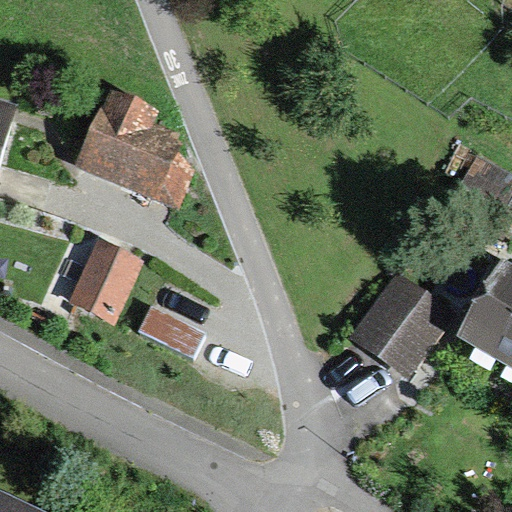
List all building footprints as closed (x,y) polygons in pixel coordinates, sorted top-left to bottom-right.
[(111,89),(84,177),(173,205),(186,163),(122,143),(137,97),(111,89)] [(184,159),(194,132),(137,112),(128,139),(184,159)] [(131,271),(73,239),(48,284),(106,316),(131,271)] [(511,273),(505,270),(462,349),(511,375),(511,273)] [(446,313),(392,278),(348,347),(402,382),(446,313)] [(162,309),(148,336),(201,362),(214,335),(162,309)]
